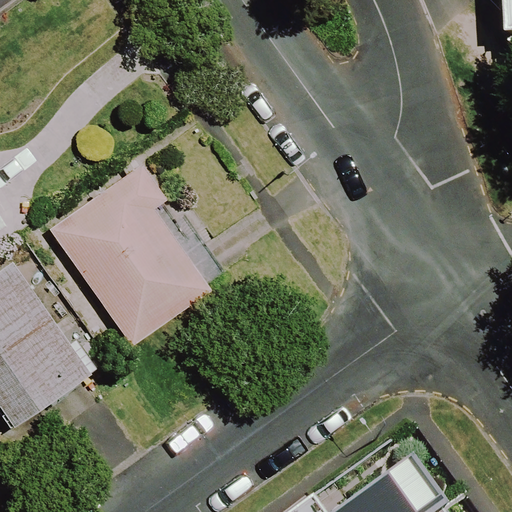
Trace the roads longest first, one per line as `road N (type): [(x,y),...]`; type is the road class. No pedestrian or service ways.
road 1 (residential): [(143,511),(450,294)]
road 2 (residential): [(370,174),(242,0)]
road 3 (residential): [(372,0),(399,73),(401,104),(395,135),(370,174)]
road 4 (residential): [(450,294),(370,174)]
